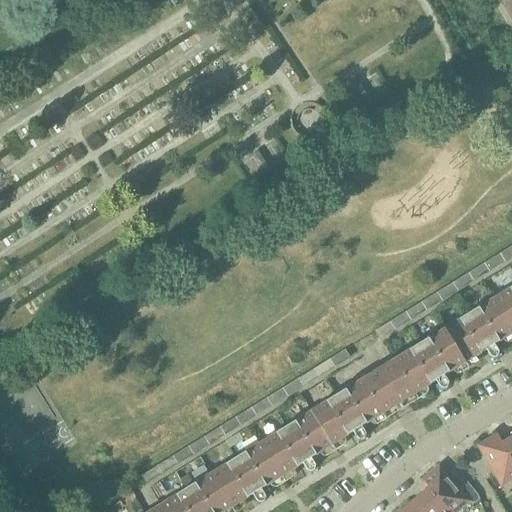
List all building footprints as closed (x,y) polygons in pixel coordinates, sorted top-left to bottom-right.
[(503,262),(511,257),(507,250),(499,255),(503,262)] [(496,267),(503,262),(499,255),(491,260),(496,267)] [(488,272),(496,267),(491,260),(483,265),(488,272)] [(480,277),(488,272),(483,265),(476,270),(480,277)] [(472,281),(480,277),(476,270),(468,274),(472,281)] [(465,286),(472,281),(468,274),(460,279),(465,286)] [(457,291),(465,286),(460,279),(452,284),(457,291)] [(449,296),(457,291),(452,284),(445,289),(449,296)] [(511,287),(494,299),(511,327),(511,287)] [(441,301),(449,296),(445,289),(437,294),(441,301)] [(434,306),(441,301),(437,294),(429,298),(434,306)] [(426,310),(434,306),(429,298),(421,303),(426,310)] [(511,327),(494,299),(444,330),(465,364),(486,351),(489,357),(492,359),(496,358),(499,355),(498,351),(495,345),(511,334),(511,327)] [(418,315),(426,310),(421,303),(414,308),(418,315)] [(410,320),(418,315),(414,308),(406,313),(410,320)] [(403,325),(410,320),(406,313),(398,318),(403,325)] [(395,330),(403,325),(398,318),(391,323),(395,330)] [(387,334),(395,330),(391,323),(383,327),(387,334)] [(387,334),(383,327),(375,332),(379,339),(387,334)] [(444,377),(465,364),(444,330),(378,371),(399,405),(435,382),(439,388),(442,390),(446,390),(448,386),(448,382),(444,377)] [(344,351),(336,356),(340,364),(349,358),(344,351)] [(333,368),(340,364),(336,356),(328,361),(333,368)] [(325,373),(333,368),(328,361),(320,366),(325,373)] [(317,378),(325,373),(320,366),(313,371),(317,378)] [(310,383),(317,378),(313,371),(305,376),(310,383)] [(311,413),(332,446),(353,434),(356,439),(359,442),(363,441),(366,438),(365,434),(362,428),(399,405),(378,371),(311,413)] [(302,388),(310,383),(305,376),(297,381),(302,388)] [(294,392),(302,388),(297,381),(290,385),(294,392)] [(286,397),(294,392),(290,385),(282,390),(286,397)] [(279,402),(286,397),(282,390),(274,395),(279,402)] [(271,407),(279,402),(274,395),(266,400),(271,407)] [(263,412),(271,407),(266,400),(259,405),(263,412)] [(255,417),(263,412),(259,405),(251,409),(255,417)] [(248,421),(255,417),(251,409),(243,414),(248,421)] [(311,413),(261,444),(282,478),(302,465),(306,471),(309,473),(313,472),(316,469),(315,465),(311,459),(332,446),(311,413)] [(240,426),(248,421),(243,414),(235,419),(240,426)] [(232,431),(240,426),(235,419),(228,424),(232,431)] [(224,436),(232,431),(228,424),(220,429),(224,436)] [(217,441),(224,436),(220,429),(212,433),(217,441)] [(209,445),(217,441),(212,433),(204,438),(209,445)] [(501,487),(511,480),(511,461),(496,435),(477,446),(501,487)] [(496,435),(511,461),(511,437),(502,443),(497,435),(496,435)] [(201,450),(209,445),(204,438),(197,443),(201,450)] [(193,455),(201,450),(197,443),(189,448),(193,455)] [(261,444),(211,475),(232,509),(252,496),(256,502),(259,504),(263,503),(266,500),(265,496),(261,490),(282,478),(261,444)] [(186,460),(193,455),(189,448),(181,453),(186,460)] [(178,465),(186,460),(181,453),(173,458),(178,465)] [(170,470),(178,465),(173,458),(166,462),(170,470)] [(162,474),(170,470),(166,462),(158,467),(162,474)] [(422,480),(428,488),(448,511),(457,511),(470,502),(439,466),(422,480)] [(155,479),(162,474),(158,467),(150,472),(155,479)] [(155,479),(150,472),(142,477),(147,484),(155,479)] [(226,511),(232,509),(211,475),(161,506),(164,511),(226,511)] [(159,482),(151,487),(158,499),(166,494),(159,482)] [(428,489),(412,502),(420,511),(448,511),(428,488),(428,489)] [(420,511),(412,502),(400,511),(420,511)]
